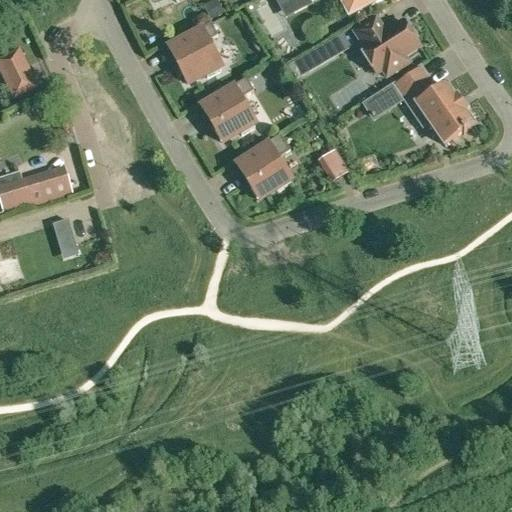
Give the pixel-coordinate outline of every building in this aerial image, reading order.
[(213,0),(211,2),(202,6),(211,22),(224,15),(216,0),(213,0)] [(383,0),(275,0),(279,6),(290,0),(344,0),(353,16),(383,0)] [(404,58),(419,48),(403,23),(385,34),(376,20),(354,34),(363,48),(360,50),(376,76),(382,72),(386,79),(408,65),(404,58)] [(201,30),(169,47),(167,48),(187,85),(205,75),(207,79),(220,72),(218,68),(220,67),(208,43),(218,38),(211,25),(201,30)] [(0,60),(0,72),(4,80),(14,100),(37,88),(18,51),(0,60)] [(296,82),(316,70),(308,56),(288,68),(296,82)] [(395,87),(411,111),(423,128),(429,124),(444,146),(462,134),(463,136),(467,133),(466,132),(472,127),(462,113),(465,112),(456,99),(454,101),(444,87),(435,93),(420,70),(395,87)] [(200,107),(211,127),(221,143),(239,133),(241,137),(254,129),(252,125),(254,124),(240,100),(253,93),(246,80),(233,88),(200,107)] [(280,137),(237,164),(235,165),(258,201),(275,190),(277,193),(290,185),(288,181),(290,180),(277,161),(290,152),(280,137)] [(322,161),(336,181),(347,173),(334,153),(322,161)] [(72,195),(66,175),(50,179),(56,199),(30,207),(24,188),(25,188),(25,187),(24,187),(24,188),(30,207),(72,195)] [(50,179),(25,187),(25,188),(24,188),(30,207),(56,199),(50,179)] [(24,187),(22,181),(0,187),(0,204),(3,215),(30,207),(24,188),(24,187)]
